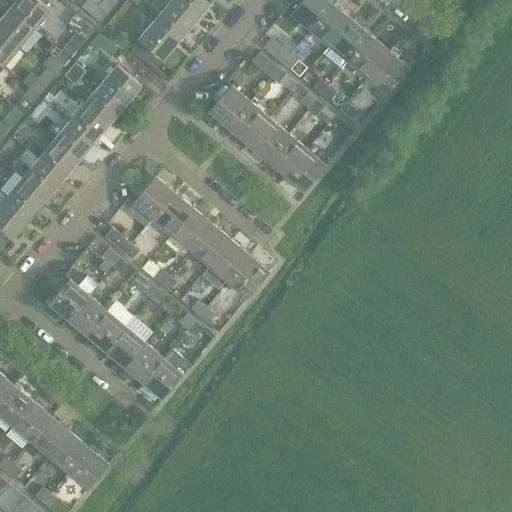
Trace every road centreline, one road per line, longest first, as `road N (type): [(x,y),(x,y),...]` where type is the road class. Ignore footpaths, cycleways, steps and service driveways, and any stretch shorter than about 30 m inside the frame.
road 1 (residential): [(13,291),(145,133)]
road 2 (residential): [(145,133),(256,0)]
road 3 (residential): [(131,398),(13,291)]
road 4 (residential): [(267,234),(145,133)]
